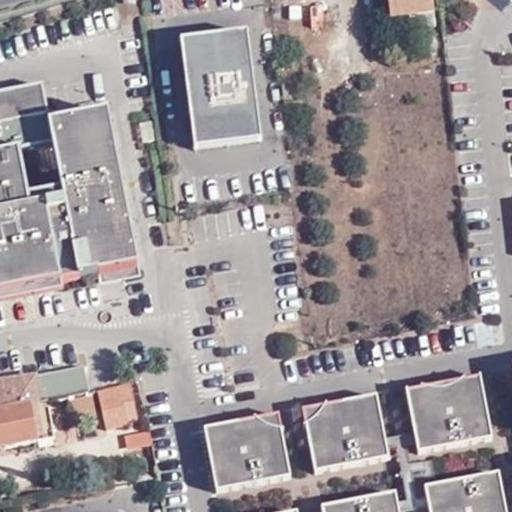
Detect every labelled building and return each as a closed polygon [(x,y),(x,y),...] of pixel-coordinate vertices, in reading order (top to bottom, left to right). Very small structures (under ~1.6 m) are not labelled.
[(160,0),(162,14),(206,9),(204,0),(160,0)] [(383,0),(385,25),(431,20),(428,0),(383,0)] [(194,142),(263,134),(248,24),(181,32),(194,142)] [(0,293),(140,266),(109,110),(53,121),(50,121),(42,82),(0,89),(0,293)] [(59,400),(71,397),(67,368),(41,374),(0,381),(0,410),(41,403),(59,400)] [(481,375),(408,390),(420,448),(493,433),(481,375)] [(128,427),(120,388),(71,397),(77,437),(128,427)] [(391,458),(383,392),(304,401),(312,467),(391,458)] [(41,403),(0,410),(0,450),(50,440),(41,403)] [(276,416),(204,430),(216,490),(288,475),(276,416)] [(40,462),(42,477),(71,472),(69,458),(40,462)] [(509,511),(503,476),(429,491),(432,511),(509,511)] [(401,511),(399,493),(325,507),(326,511),(401,511)]
